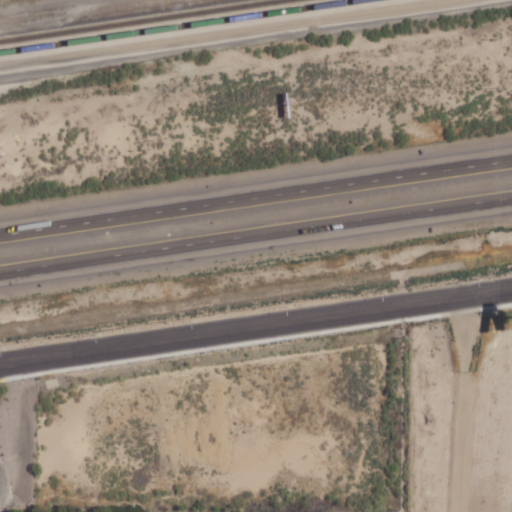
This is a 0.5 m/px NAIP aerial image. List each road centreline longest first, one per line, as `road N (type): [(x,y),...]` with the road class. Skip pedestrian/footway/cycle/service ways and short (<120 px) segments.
road 1 (track): [(511,31),(194,79),(0,124)]
road 2 (motorway): [(0,273),(511,198)]
road 3 (motorway): [(511,161),(0,234)]
road 4 (tertiary): [(511,289),(0,362)]
